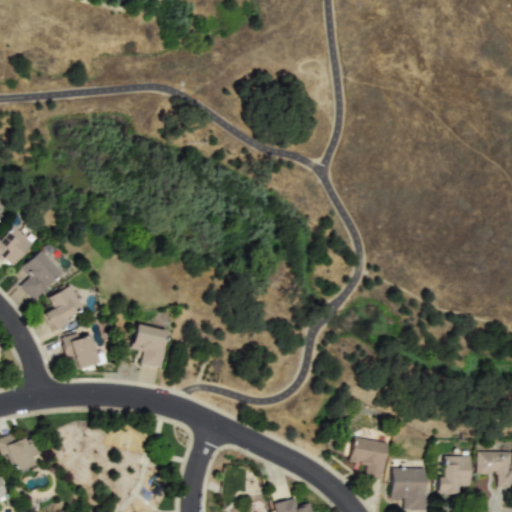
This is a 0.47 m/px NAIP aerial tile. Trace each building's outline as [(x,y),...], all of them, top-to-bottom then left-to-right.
[(29,244),(8,224),(0,232),(0,258),(8,265),(29,244)] [(57,273),(35,250),(16,267),(25,277),(16,285),(30,301),(44,288),(42,287),(57,273)] [(48,328),(80,311),(66,285),(43,297),(49,308),(40,313),(48,328)] [(157,368),(163,329),(131,324),(127,349),(140,351),(137,365),(157,368)] [(75,337),(74,333),(58,337),(67,370),(94,363),(87,334),(75,337)] [(0,436),(0,455),(5,453),(12,472),(31,464),(28,456),(35,453),(29,437),(19,441),(15,431),(0,436)] [(382,442),(348,437),(345,461),(363,464),(361,476),(376,478),(382,442)] [(505,451),(470,451),(470,473),(492,474),(492,487),(507,488),(507,470),(505,470),(505,451)] [(464,456),(439,455),(438,477),(432,477),(431,493),(452,493),(452,485),(464,486),(464,456)] [(419,510),(420,468),(398,467),(398,458),(386,458),(386,498),(399,498),(399,509),(419,510)] [(308,511),(306,503),(293,506),(291,497),(272,502),(274,511),(308,511)]
